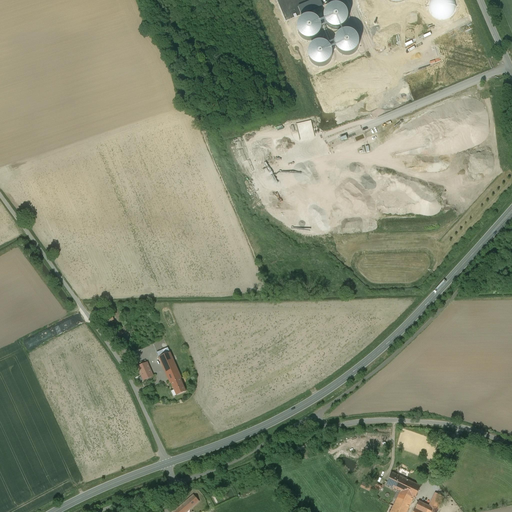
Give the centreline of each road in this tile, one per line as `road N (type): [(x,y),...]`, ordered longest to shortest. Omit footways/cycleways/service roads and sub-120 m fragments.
road 1 (primary): [(511,211),(406,325),(341,380),(261,427),(166,463)]
road 2 (unclassified): [(166,463),(124,369),(0,195)]
road 3 (unclassified): [(511,446),(441,424),(327,426),(315,415)]
road 4 (primary): [(166,463),(53,511)]
